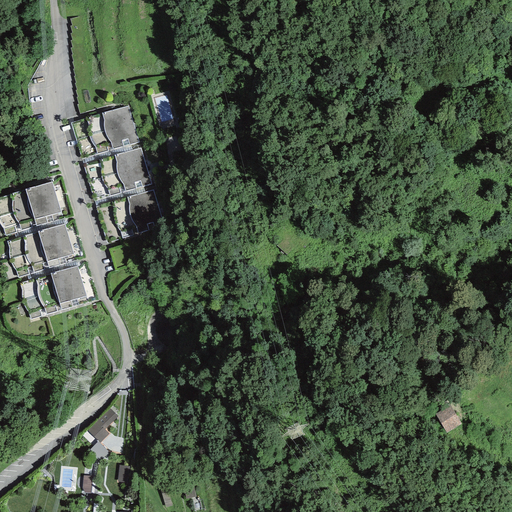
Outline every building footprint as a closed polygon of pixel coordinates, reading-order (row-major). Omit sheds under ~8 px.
[(150,186),(135,104),(106,109),(121,191),(150,186)] [(31,243),(27,244),(26,238),(11,239),(12,252),(31,251),(31,243)] [(58,300),(86,294),(79,262),(52,267),(58,300)] [(443,422),(460,416),(452,395),(436,401),(443,422)] [(111,419),(118,415),(113,407),(106,411),(111,419)] [(101,418),(83,431),(92,443),(110,429),(101,418)] [(90,447),(100,457),(109,449),(99,439),(90,447)] [(92,491),(93,474),(85,473),(83,490),(92,491)]
